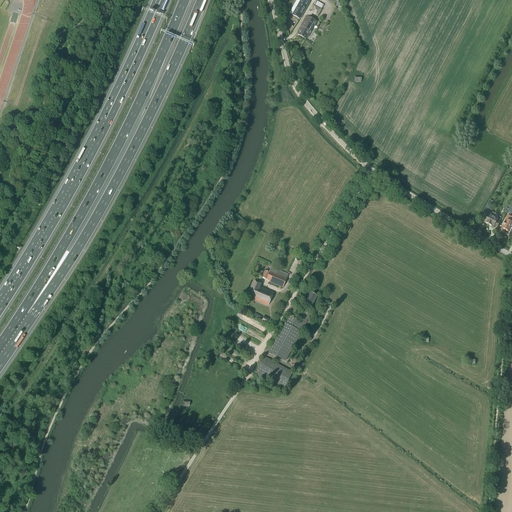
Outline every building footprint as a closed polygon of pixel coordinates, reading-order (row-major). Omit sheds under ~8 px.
[(300,0),(292,15),(299,19),(309,3),(303,0),(300,0)] [(311,13),(317,16),(321,10),(314,7),(311,13)] [(307,16),(302,24),(299,30),(299,31),(297,35),(305,39),(309,33),(310,34),(316,22),(307,16)] [(485,223),(489,225),(494,214),(495,214),(490,211),(491,209),(490,209),(493,202),(489,200),(485,209),(485,208),(482,214),(486,217),(484,221),(486,222),(485,223)] [(494,214),(489,225),(494,227),(495,226),(498,228),(500,223),(498,222),(499,221),(500,221),(501,218),(498,216),(498,215),(495,214),(494,214)] [(503,229),(505,230),(509,232),(511,225),(511,216),(508,215),(506,219),(507,220),(506,222),(505,223),(504,223),(503,224),(504,225),(503,227),(504,227),(503,229)] [(283,288),(288,275),(271,267),(269,273),(265,271),(261,278),(269,281),(269,282),(283,288)] [(253,281),(246,297),(268,306),(273,293),(260,287),(261,284),(253,281)] [(310,292),(304,302),(312,307),(318,296),(310,292)] [(309,328),(305,326),(305,325),(309,318),(303,314),(299,321),(287,315),(267,350),(286,361),(302,331),(306,333),(309,328)] [(262,359),(255,372),(284,388),(291,375),(262,359)]
